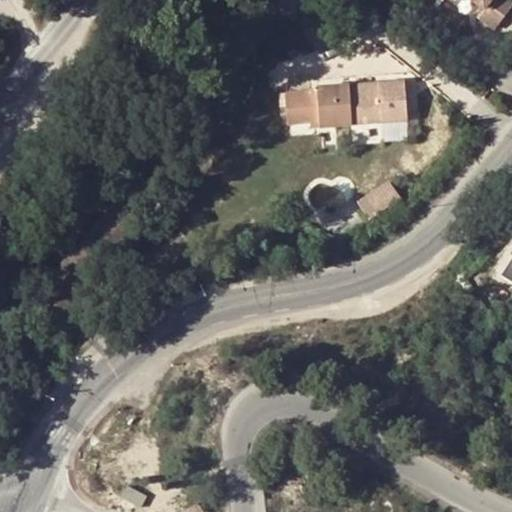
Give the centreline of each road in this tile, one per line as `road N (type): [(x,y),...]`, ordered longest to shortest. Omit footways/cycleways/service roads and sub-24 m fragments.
road 1 (tertiary): [(511,142),(449,213),(393,255),(331,280),(214,303),(159,324),(74,401),(42,449),(29,488)]
road 2 (unclassified): [(247,511),(238,433),(249,409),(279,401),(296,402),(504,511)]
road 3 (tertiary): [(0,101),(81,0)]
